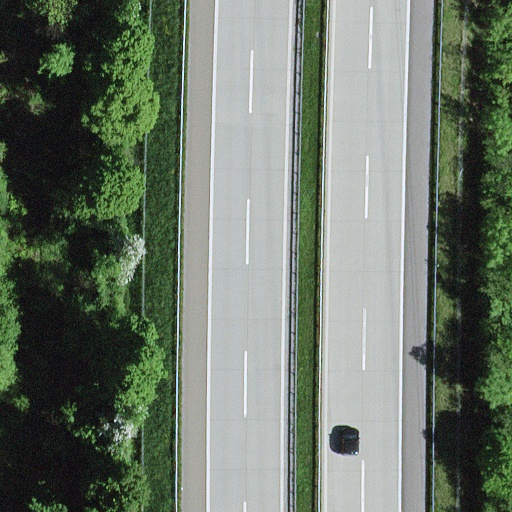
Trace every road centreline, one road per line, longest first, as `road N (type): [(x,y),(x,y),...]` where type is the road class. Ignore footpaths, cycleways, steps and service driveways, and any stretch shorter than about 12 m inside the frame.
road 1 (motorway): [(254,0),(244,511)]
road 2 (motorway): [(364,511),(373,0)]
